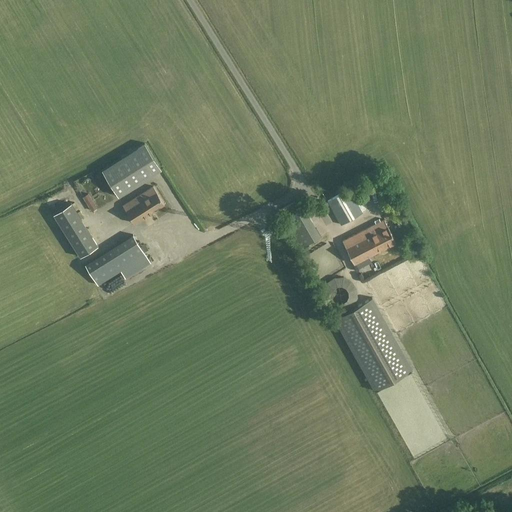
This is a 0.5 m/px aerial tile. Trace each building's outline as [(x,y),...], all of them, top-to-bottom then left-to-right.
[(144,145),(102,171),(118,197),(160,170),(144,145)] [(154,186),(123,206),(135,223),(165,204),(154,186)] [(328,201),(342,225),(362,213),(349,190),(328,201)] [(71,202),(53,213),(81,257),(99,245),(71,202)] [(321,236),(312,220),(305,208),(284,220),(300,248),(312,241),(321,236)] [(343,241),(355,263),(402,239),(394,224),(388,227),(384,220),(343,241)] [(134,235),(86,265),(99,286),(146,256),(134,235)] [(356,295),(356,293),(356,292),(356,290),(356,289),(355,288),(355,286),(354,285),(353,284),(352,282),(351,281),(350,280),(349,280),(348,279),(347,278),(345,278),(344,277),(343,277),(341,277),(340,276),(338,277),(337,277),(335,277),(334,277),(333,278),(331,279),(330,280),(329,280),(328,281),(327,282),(326,284),(325,285),(324,286),(324,288),(323,289),(323,290),(323,292),(323,293),(323,295),(323,296),(323,298),(324,299),(324,300),(325,302),(326,303),(327,304),(328,305),(329,306),(330,307),(331,308),(333,308),(334,309),(335,309),(337,310),(338,310),(340,310),(341,310),(343,310),(344,309),(345,309),(347,308),(348,308),(349,307),(350,306),(351,305),(352,304),(353,303),(354,302),(355,300),(355,299),(356,298),(356,296),(356,295)] [(334,317),(373,388),(411,368),(371,296),(334,317)]
